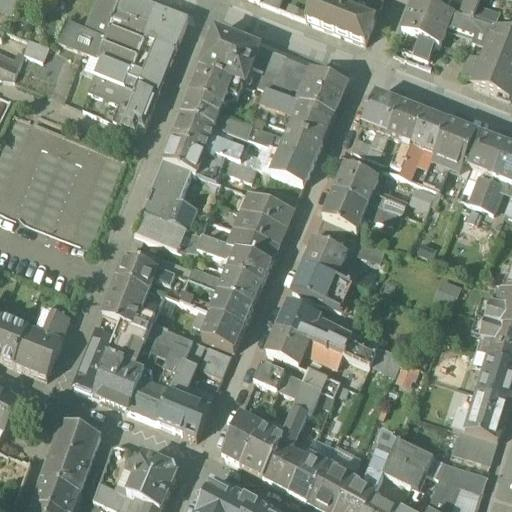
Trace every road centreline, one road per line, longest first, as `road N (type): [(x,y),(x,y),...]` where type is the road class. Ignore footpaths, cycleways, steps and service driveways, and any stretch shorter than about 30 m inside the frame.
road 1 (residential): [(199,470),(372,79)]
road 2 (residential): [(210,17),(62,407)]
road 3 (residential): [(210,17),(372,79)]
road 4 (residential): [(199,470),(62,407)]
road 5 (residential): [(372,79),(511,132)]
